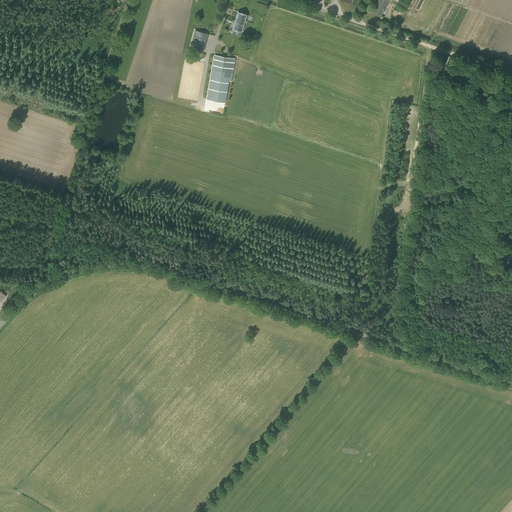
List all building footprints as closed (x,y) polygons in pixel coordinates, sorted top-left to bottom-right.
[(389,0),(376,0),(377,0),(376,2),(377,3),(374,11),(382,14),(385,7),(386,8),(389,0)] [(246,15),(238,13),(236,21),(232,19),(230,28),(242,31),(244,23),(246,15)] [(200,59),(207,34),(195,30),(188,56),(200,59)] [(231,80),(235,59),(215,55),(207,99),(225,102),(229,80),(231,80)] [(466,240),(457,240),(457,248),(466,248),(466,240)]
